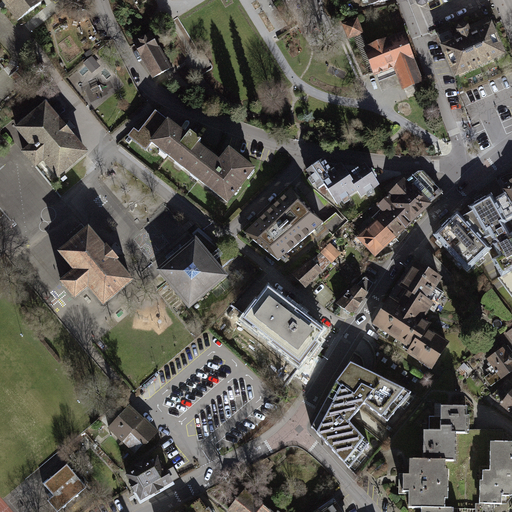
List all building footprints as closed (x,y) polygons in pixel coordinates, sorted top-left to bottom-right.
[(0,0),(17,20),(41,0),(0,0)] [(358,20),(343,25),(349,40),(364,35),(358,20)] [(450,27),(436,33),(443,50),(453,72),(455,76),(457,75),(504,55),(491,26),(470,35),(467,27),(457,31),(461,39),(457,41),(450,27)] [(407,31),(367,45),(376,71),(401,62),(409,84),(421,79),(414,57),(417,56),(407,31)] [(170,71),(150,36),(133,45),(154,81),(170,71)] [(17,129),(32,146),(23,153),(35,167),(43,160),(57,177),(86,153),(72,137),(73,137),(60,121),(59,122),(45,106),(17,129)] [(192,175),(208,155),(211,150),(190,133),(186,138),(181,134),(155,114),(137,136),(150,146),(152,143),(192,175)] [(208,155),(192,175),(227,203),(253,171),(229,152),(219,164),(214,160),(208,155)] [(367,207),(384,194),(366,171),(351,183),(342,171),(323,185),(343,211),(360,198),(367,207)] [(378,257),(446,191),(427,172),(419,179),(415,174),(381,207),(385,212),(359,237),(378,257)] [(511,174),(508,175),(500,179),(506,190),(503,192),(506,196),(511,205),(511,174)] [(258,234),(289,267),(331,229),(329,227),(300,196),(279,215),(258,234)] [(491,196),(469,209),(472,215),(493,248),(499,258),(492,262),(501,278),(497,279),(511,297),(511,234),(511,236),(505,226),(511,222),(511,205),(506,196),(494,201),(491,196)] [(329,227),(331,229),(338,237),(352,225),(342,214),(329,227)] [(457,214),(432,238),(467,275),(492,252),(490,250),(493,248),(472,215),(463,220),(457,214)] [(104,249),(88,230),(59,253),(75,271),(61,283),(74,298),(88,287),(103,305),(132,281),(115,262),(117,261),(106,248),(104,249)] [(170,264),(159,272),(189,308),(225,278),(219,270),(231,260),(220,251),(217,253),(203,236),(196,242),(195,241),(186,250),(170,264)] [(317,255),(298,271),(309,285),(329,269),(317,255)] [(397,305),(390,300),(372,327),(405,348),(406,348),(410,350),(406,356),(432,372),(450,345),(428,331),(431,326),(424,321),(433,308),(434,309),(445,293),(438,289),(444,281),(415,262),(398,288),(401,290),(395,299),(399,301),(397,305)] [(354,313),(370,290),(357,281),(341,303),(354,313)] [(265,286),(241,317),(297,360),(321,329),(302,314),(265,286)] [(511,351),(508,345),(486,361),(490,367),(485,371),(488,375),(484,378),(491,388),(500,381),(501,382),(511,374),(511,351)] [(470,370),(464,363),(456,371),(462,377),(470,370)] [(311,430),(349,471),(369,447),(349,426),(364,407),(387,424),(411,395),(350,367),(335,386),(311,430)] [(511,384),(508,381),(491,397),(511,415),(511,384)] [(133,405),(110,428),(135,453),(158,430),(133,405)] [(441,406),(440,432),(452,432),(452,438),(456,438),(469,438),(470,416),(467,416),(467,406),(441,406)] [(423,436),(422,466),(446,466),(456,466),(456,438),(452,438),(452,432),(440,432),(440,436),(423,436)] [(476,505),(475,511),(493,511),(493,508),(502,508),(503,500),(511,500),(511,446),(491,446),(490,475),(483,475),(483,485),(481,485),(480,505),(476,505)] [(126,472),(141,498),(172,481),(158,455),(146,462),(143,458),(134,463),(136,467),(126,472)] [(71,465),(45,484),(64,509),(90,490),(71,465)] [(408,511),(445,511),(445,505),(448,505),(449,476),(445,476),(446,466),(422,466),(409,466),(409,482),(403,482),(403,498),(409,498),(408,511)] [(270,511),(242,490),(224,511),(270,511)] [(207,506),(201,497),(183,508),(185,511),(184,511),(214,511),(210,505),(207,506)] [(343,511),(336,498),(310,511),(343,511)]
